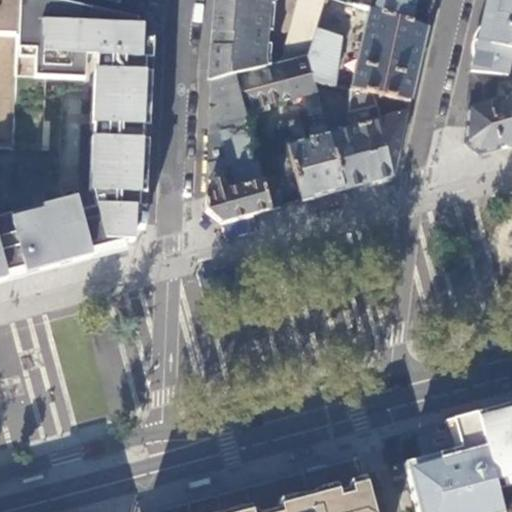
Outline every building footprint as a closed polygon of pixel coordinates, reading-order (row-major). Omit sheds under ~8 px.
[(0,0),(0,146),(13,147),(13,138),(16,77),(19,17),(19,0),(0,0)] [(215,0),(215,1),(211,83),(233,77),(270,67),(272,47),(268,46),(270,33),(273,33),(278,3),(278,0),(215,0)] [(305,0),(287,62),(306,57),(315,31),(324,0),(305,0)] [(346,0),(345,5),(367,12),(425,31),(431,0),(346,0)] [(484,9),(469,74),(495,78),(511,80),(511,70),(501,70),(501,61),(511,60),(511,0),(499,0),(497,11),(484,9)] [(486,0),(484,9),(497,11),(499,0),(486,0)] [(103,241),(122,242),(132,242),(133,229),(144,229),(152,41),(136,40),(137,22),(48,1),(48,18),(19,17),(16,77),(46,78),(46,77),(81,78),(82,57),(96,57),(89,193),(91,193),(95,210),(102,209),(103,216),(101,216),(99,217),(98,218),(97,221),(97,223),(98,224),(99,226),(101,227),(103,227),(103,241)] [(350,89),(409,102),(425,31),(367,12),(350,89)] [(306,57),(313,81),(333,85),(343,40),(315,31),(306,57)] [(287,62),(270,67),(233,77),(243,112),(316,92),(313,81),(306,57),(287,62)] [(501,70),(511,70),(511,60),(501,61),(501,70)] [(495,78),(469,74),(464,142),(479,155),(511,146),(511,89),(506,91),(508,99),(496,102),(495,78)] [(233,77),(211,83),(208,135),(220,132),(247,125),(243,112),(233,77)] [(511,80),(495,78),(496,102),(508,99),(506,91),(511,89),(511,80)] [(280,124),(302,202),(324,196),(392,178),(409,102),(350,89),(346,106),(322,112),(327,130),(321,131),(323,137),(305,142),(299,119),(280,124)] [(247,125),(220,132),(228,160),(235,189),(226,191),(223,179),(218,176),(214,177),(211,181),(215,195),(205,197),(204,212),(221,225),(240,220),(270,211),(262,183),(256,158),(249,133),(247,125)] [(263,129),(249,133),(256,158),(269,155),(263,129)] [(220,132),(208,135),(207,165),(228,160),(220,132)] [(256,158),(262,183),(276,180),(269,155),(256,158)] [(228,160),(207,165),(205,197),(215,195),(211,181),(214,177),(218,176),(223,179),(226,191),(235,189),(228,160)] [(262,183),(270,211),(283,208),(276,180),(262,183)] [(57,204),(0,218),(0,264),(4,280),(71,262),(68,250),(86,245),(78,214),(74,199),(64,202),(66,207),(58,209),(57,204)] [(95,210),(78,214),(86,245),(90,258),(109,252),(124,248),(122,242),(103,241),(103,227),(101,227),(99,226),(98,224),(97,223),(97,221),(98,218),(99,217),(101,216),(103,216),(102,209),(95,210)] [(68,250),(71,262),(90,258),(86,245),(68,250)] [(478,416),(476,417),(483,445),(494,487),(511,481),(511,407),(489,413),(478,416)] [(447,425),(455,453),(483,445),(476,417),(455,423),(447,425)] [(455,453),(433,458),(435,467),(404,474),(403,474),(412,511),(501,511),(494,487),(483,445),(455,453)] [(402,466),(401,467),(403,474),(404,474),(435,467),(433,458),(402,466)] [(186,511),(371,511),(358,461),(316,472),(184,507),(186,511)]
